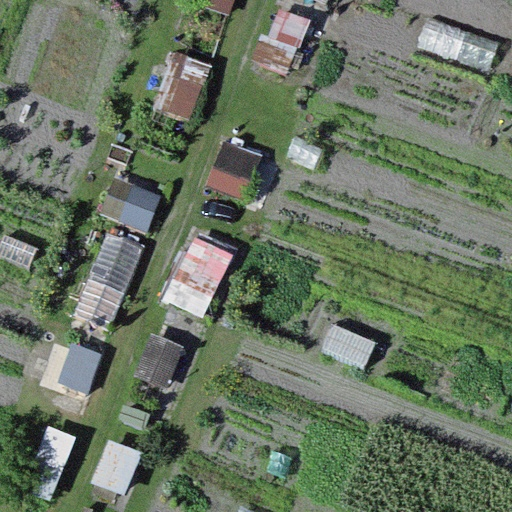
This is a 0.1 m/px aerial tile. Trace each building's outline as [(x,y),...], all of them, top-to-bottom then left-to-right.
[(231,0),(199,0),(200,0),(197,11),(226,21),(231,0)] [(325,0),(298,0),(321,10),(325,0)] [(304,27),(277,16),(260,57),(287,68),(304,27)] [(207,70),(167,57),(149,114),(188,127),(207,70)] [(256,160),(220,147),(202,194),(239,208),(256,160)] [(156,196),(126,186),(112,224),(142,235),(156,196)] [(143,258),(103,242),(72,319),(112,335),(143,258)] [(229,264),(191,245),(162,305),(200,323),(229,264)] [(147,341),(130,383),(164,396),(179,353),(147,341)] [(94,376),(49,358),(33,403),(79,420),(94,376)] [(64,445),(41,436),(18,496),(41,505),(64,445)] [(136,462),(105,451),(89,494),(120,505),(136,462)]
